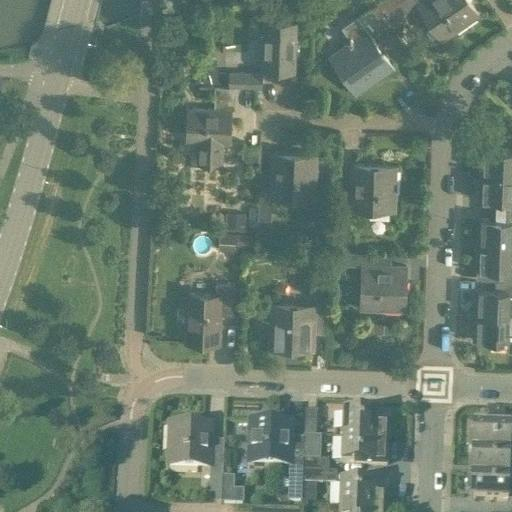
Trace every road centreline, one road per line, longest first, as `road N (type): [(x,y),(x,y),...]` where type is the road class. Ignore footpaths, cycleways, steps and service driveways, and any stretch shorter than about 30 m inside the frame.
road 1 (unclassified): [(144,387),(135,355),(144,96)]
road 2 (residential): [(434,387),(188,378),(144,387)]
road 3 (residential): [(434,387),(448,133)]
road 4 (secondary): [(0,276),(56,83)]
road 5 (unclassified): [(292,134),(448,133)]
road 6 (residential): [(124,511),(131,417),(144,387)]
road 7 (residential): [(429,511),(434,387)]
